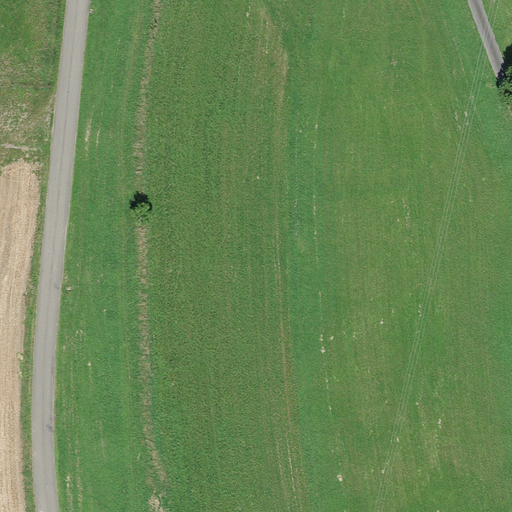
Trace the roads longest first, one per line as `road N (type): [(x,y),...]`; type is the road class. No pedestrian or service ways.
road 1 (track): [(308,0),(292,78),(284,194),(291,402),(308,511)]
road 2 (unclassified): [(40,511),(40,377),(77,0)]
road 3 (track): [(159,0),(140,167),(152,511)]
